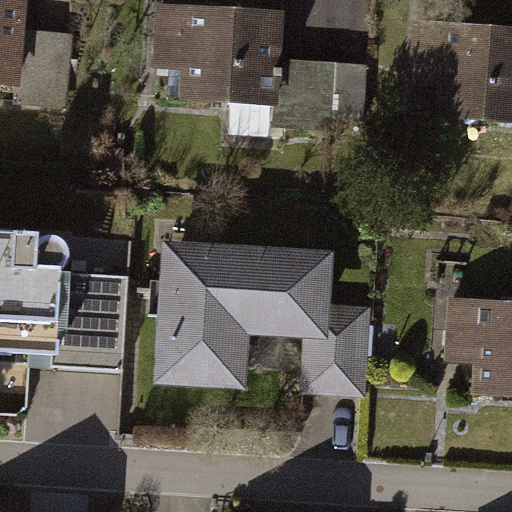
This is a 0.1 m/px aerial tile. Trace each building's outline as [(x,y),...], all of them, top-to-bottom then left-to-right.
[(27,0),(0,0),(0,80),(23,82),(27,0)] [(281,12),(158,5),(154,64),(189,66),(188,96),(277,100),(281,12)] [(511,30),(413,25),(410,84),(445,86),(443,115),(511,118),(511,30)] [(373,112),(371,60),(283,63),(285,116),(373,112)] [(36,228),(0,225),(0,354),(47,358),(46,371),(123,377),(130,276),(61,271),(66,264),(69,254),(68,241),(61,233),(53,229),(44,230),(36,233),(36,228)] [(336,249),(171,240),(163,389),(251,394),(252,370),(308,373),(307,398),(372,402),(377,312),(333,309),(336,249)] [(511,308),(458,306),(456,367),(484,368),(483,400),(511,401),(511,308)]
